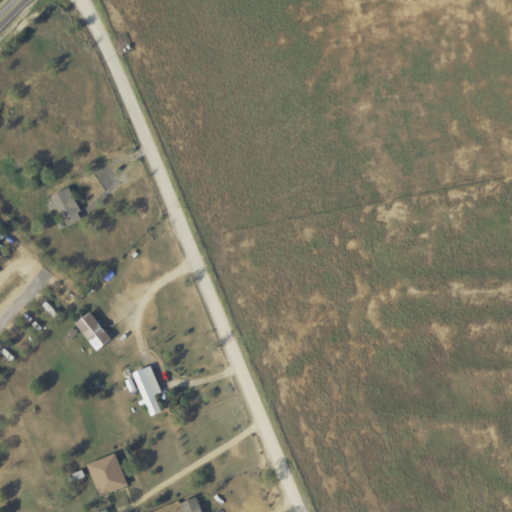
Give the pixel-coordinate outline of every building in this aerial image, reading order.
[(51,196),(55,206),(58,205),(65,226),(82,220),(70,188),(51,196)] [(97,351),(112,340),(90,312),(76,324),(97,351)] [(134,373),(150,417),(162,413),(155,395),(162,393),(152,366),(134,373)] [(128,486),(116,454),(88,465),(100,497),(128,486)] [(202,511),(196,498),(181,504),(183,511),(202,511)]
